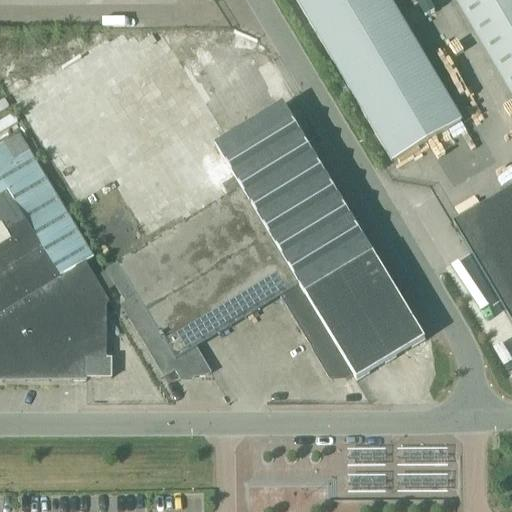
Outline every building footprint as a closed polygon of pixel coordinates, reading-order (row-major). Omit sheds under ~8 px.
[(385,0),(299,0),(399,168),(463,132),(385,0)] [(511,0),(449,0),(511,106),(511,0)] [(118,265),(107,272),(116,288),(126,304),(121,307),(165,379),(176,372),(179,378),(206,378),(212,374),(196,349),(280,298),(332,382),(346,381),(354,377),(357,382),(426,341),(374,255),(283,106),(215,147),(234,179),(223,186),(230,198),(118,265)] [(0,382),(87,381),(87,379),(111,379),(112,360),(107,360),(106,305),(110,303),(86,263),(94,258),(30,153),(19,135),(0,147),(0,382)] [(511,189),(454,224),(457,229),(511,323),(511,189)]
